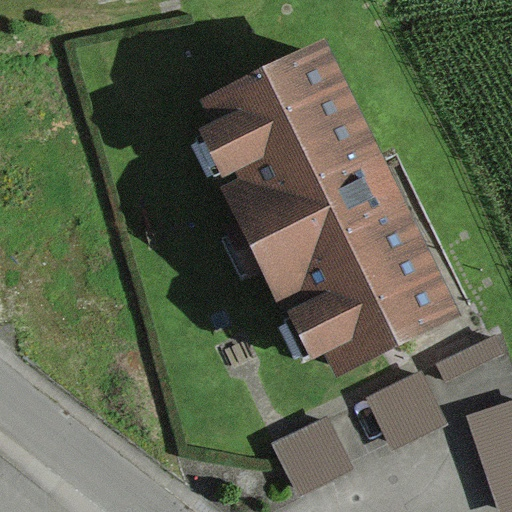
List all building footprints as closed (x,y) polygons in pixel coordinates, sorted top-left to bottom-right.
[(456,319),(322,62),(193,129),(327,385),(456,319)] [(496,334),(436,364),(445,382),(506,353),(496,334)] [(423,372),(367,398),(393,450),(448,424),(423,372)] [(511,511),(511,400),(467,416),(499,511),(511,511)] [(329,417),(272,444),(297,496),(354,469),(329,417)]
